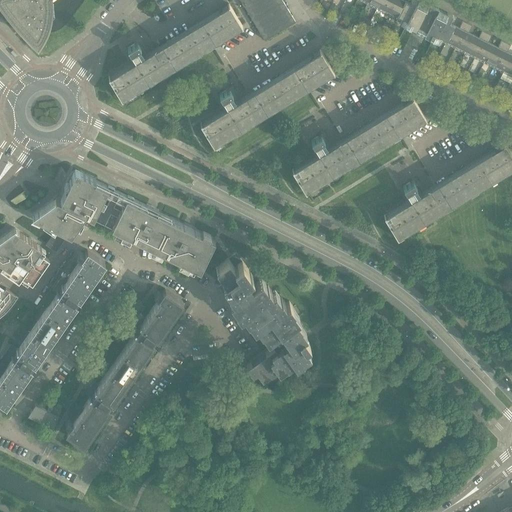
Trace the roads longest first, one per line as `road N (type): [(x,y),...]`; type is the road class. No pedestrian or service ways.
road 1 (tertiary): [(63,132),(373,286),(511,418)]
road 2 (tertiary): [(511,396),(427,308),(359,258),(73,114)]
road 3 (residential): [(511,121),(311,22),(304,0)]
road 4 (residential): [(7,433),(88,467),(179,345)]
road 5 (residential): [(7,433),(133,263)]
